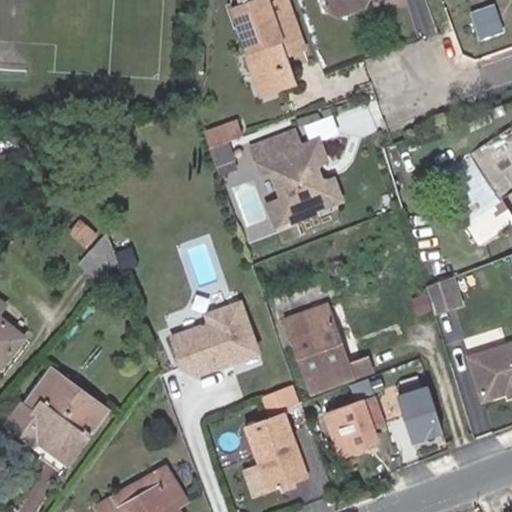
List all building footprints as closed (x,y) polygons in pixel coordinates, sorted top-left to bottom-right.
[(272,23),(290,17),(284,0),(267,7),(264,0),(231,11),(259,95),(294,83),(284,56),(272,23)] [(317,0),(321,10),(324,9),(325,12),(335,17),(353,11),(358,2),(362,0),(317,0)] [(301,50),(290,17),(272,23),(284,56),(301,50)] [(511,123),(441,169),(479,228),(507,210),(499,197),(511,188),(511,123)] [(244,138),(239,124),(206,136),(211,150),(227,144),(244,138)] [(252,143),(258,160),(268,157),(281,196),(267,201),(275,223),(287,219),(293,223),(314,215),(318,207),(332,202),(324,182),(319,181),(314,167),(318,161),(310,142),(299,146),(293,129),(252,143)] [(227,144),(211,150),(217,167),(233,161),(227,144)] [(268,157),(258,160),(254,165),(267,201),(281,196),(268,157)] [(117,259),(106,229),(82,261),(101,278),(117,259)] [(424,283),(432,307),(460,298),(452,274),(424,283)] [(243,299),(203,314),(206,325),(170,336),(184,384),(263,355),(243,299)] [(0,301),(0,363),(21,338),(0,320),(0,312),(5,305),(0,301)] [(312,390),(350,376),(345,362),(324,304),(285,318),(302,366),(308,381),(312,390)] [(511,347),(470,360),(482,400),(511,390),(511,347)] [(345,362),(350,376),(371,368),(366,355),(345,362)] [(37,439),(56,453),(68,462),(107,408),(48,365),(20,403),(31,409),(14,431),(33,445),(37,439)] [(399,440),(447,429),(436,380),(388,391),(399,440)] [(268,409),(302,399),(297,382),(263,392),(268,409)] [(373,395),(358,401),(325,414),(340,453),(355,447),(352,438),(370,431),(368,429),(384,423),(373,395)] [(31,409),(20,403),(5,424),(14,431),(31,409)] [(280,486),(290,482),(303,477),(281,412),(243,425),(267,490),(280,486)] [(374,441),(370,431),(352,438),(355,447),(374,441)] [(48,465),(56,453),(37,439),(33,445),(29,452),(48,465)] [(183,511),(178,501),(175,495),(186,489),(173,464),(97,506),(99,511),(183,511)] [(175,495),(178,501),(189,495),(186,489),(175,495)]
